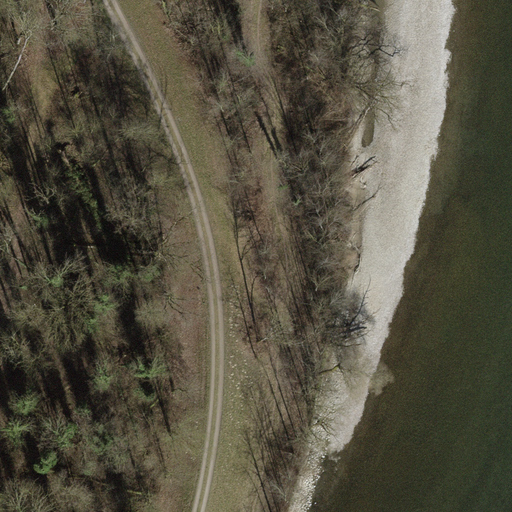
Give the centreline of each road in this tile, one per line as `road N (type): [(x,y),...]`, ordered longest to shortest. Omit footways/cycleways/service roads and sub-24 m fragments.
road 1 (track): [(109,0),(185,166),(210,261),(213,420),(199,511)]
road 2 (track): [(0,329),(39,110),(45,3)]
